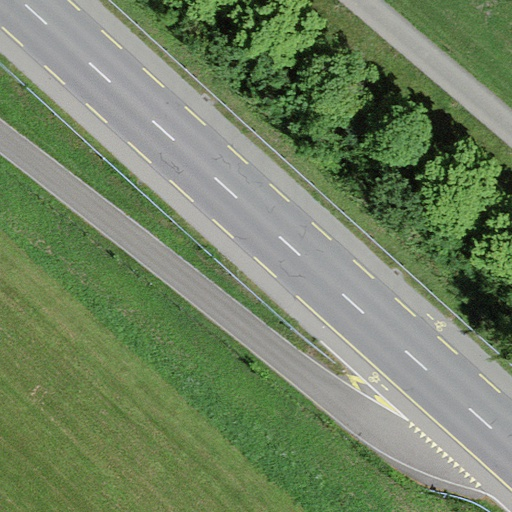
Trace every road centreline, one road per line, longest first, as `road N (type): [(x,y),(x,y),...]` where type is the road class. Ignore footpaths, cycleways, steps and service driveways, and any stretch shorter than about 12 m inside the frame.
road 1 (secondary): [(511,447),(19,0)]
road 2 (track): [(511,138),(352,0)]
